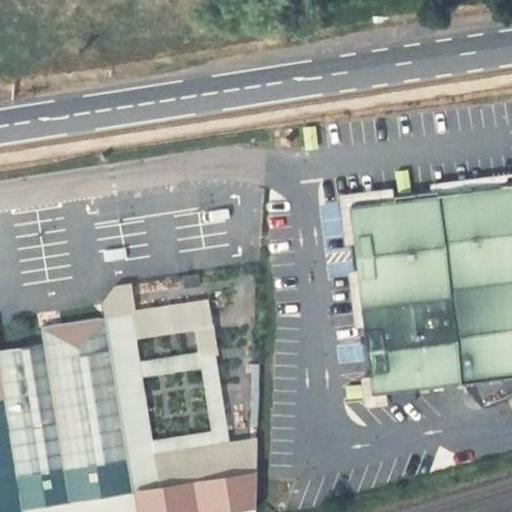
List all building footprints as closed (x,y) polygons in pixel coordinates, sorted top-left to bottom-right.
[(305,129),(307,149),(318,148),(316,128),(305,129)] [(397,174),(400,193),(411,192),(409,172),(397,174)] [(511,173),(429,184),(431,193),(436,193),(437,195),(511,186),(511,173)] [(394,201),(352,206),(355,233),(377,231),(383,280),(361,283),(366,328),(372,377),(375,396),(387,394),(492,381),(502,380),(511,378),(511,186),(437,195),(436,193),(431,193),(394,198),(394,201)] [(348,272),(354,329),(366,328),(361,283),(383,280),(377,231),(355,233),(352,206),(394,201),(394,198),(393,189),(338,195),(344,246),(356,245),(359,271),(348,272)] [(133,315),(106,319),(133,494),(22,511),(21,511),(141,511),(160,492),(154,456),(229,445),(214,352),(140,364),(133,315)] [(0,511),(21,511),(22,511),(133,494),(106,319),(41,329),(44,345),(0,351),(0,511)] [(364,410),(389,406),(387,394),(375,396),(372,377),(360,378),(361,386),(348,388),(349,399),(363,398),(364,410)]
